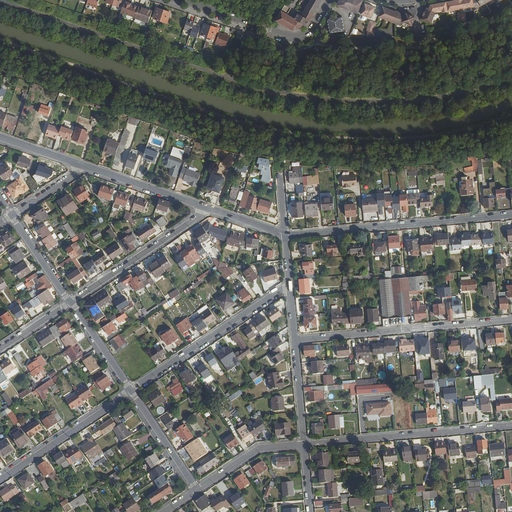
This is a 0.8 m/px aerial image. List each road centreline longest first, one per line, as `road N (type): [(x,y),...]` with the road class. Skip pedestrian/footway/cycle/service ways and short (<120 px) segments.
road 1 (residential): [(511,214),(284,235)]
road 2 (residential): [(294,341),(511,319)]
road 3 (residential): [(511,425),(303,444)]
road 4 (residential): [(130,390),(289,285)]
road 5 (residential): [(330,0),(300,37),(185,0)]
road 6 (residential): [(70,301),(210,208)]
road 7 (residential): [(0,479),(130,390)]
road 8 (residential): [(84,166),(210,208)]
